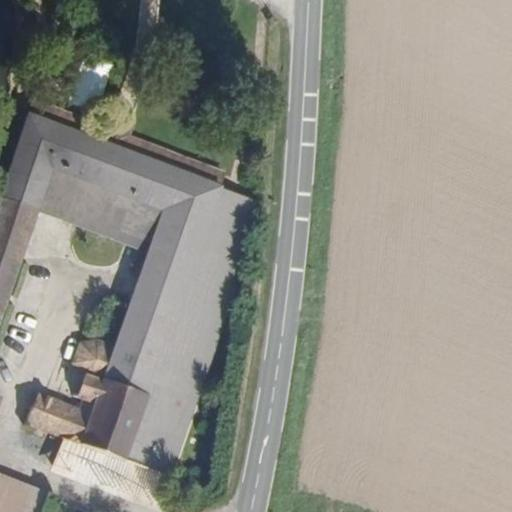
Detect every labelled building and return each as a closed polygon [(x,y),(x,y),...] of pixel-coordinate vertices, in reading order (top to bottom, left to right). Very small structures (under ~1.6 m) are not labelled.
[(88,57),(78,94),(101,100),(111,64),(88,57)] [(103,122),(100,130),(33,103),(28,116),(223,190),(227,180),(127,140),(129,132),(122,129),(103,122)] [(148,111),(141,132),(180,146),(188,125),(148,111)] [(257,203),(223,190),(28,116),(0,201),(0,412),(5,396),(0,394),(0,331),(40,211),(46,192),(53,196),(62,172),(71,176),(55,217),(133,248),(149,206),(165,214),(150,254),(116,343),(102,336),(82,344),(74,364),(88,376),(81,397),(85,400),(80,411),(40,396),(29,428),(95,452),(115,459),(167,478),(257,203)] [(40,211),(55,217),(71,176),(62,172),(53,196),(46,192),(40,211)] [(133,248),(150,254),(165,214),(149,206),(133,248)] [(91,466),(110,474),(115,459),(95,452),(91,466)] [(38,511),(44,498),(0,479),(0,511),(38,511)]
